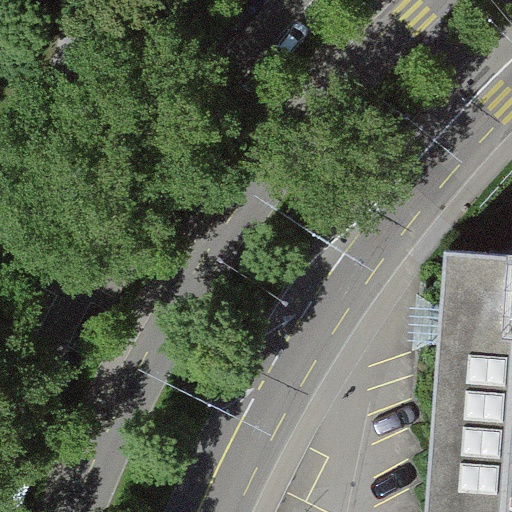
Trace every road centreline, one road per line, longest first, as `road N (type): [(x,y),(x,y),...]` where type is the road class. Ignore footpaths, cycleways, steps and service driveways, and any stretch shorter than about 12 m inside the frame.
road 1 (secondary): [(425,0),(279,158),(203,266),(78,511)]
road 2 (secondary): [(200,511),(281,351),(391,191),(511,63)]
